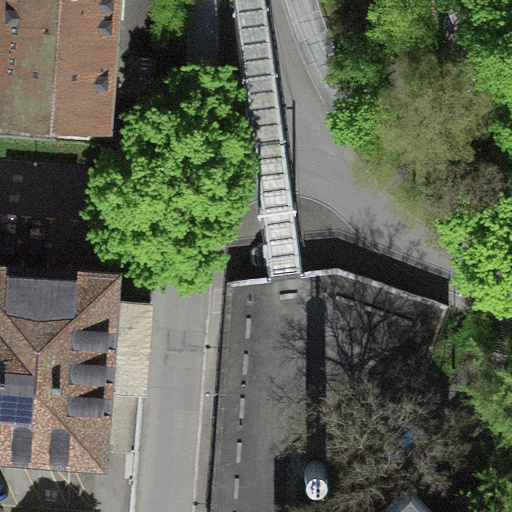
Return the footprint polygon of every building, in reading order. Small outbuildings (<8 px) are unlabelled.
[(113,0),(6,0),(0,88),(0,115),(104,123),(110,36),(113,0)] [(283,0),(286,9),(295,40),(305,64),(315,87),(321,97),(330,107),(360,93),(331,44),(326,31),(321,19),(315,0),(283,0)] [(60,140),(58,177),(88,179),(119,181),(122,144),(60,140)] [(112,276),(112,273),(0,264),(0,444),(99,451),(104,380),(144,383),(150,298),(146,298),(148,280),(115,277),(112,276)] [(435,511),(411,485),(381,511),(435,511)]
